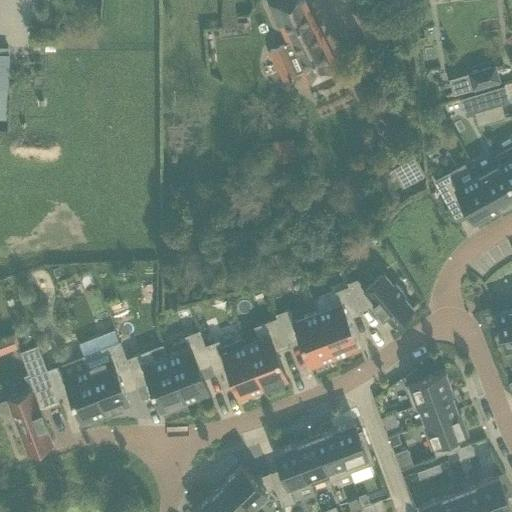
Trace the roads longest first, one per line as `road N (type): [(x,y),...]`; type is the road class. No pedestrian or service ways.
road 1 (residential): [(443,321),(350,382),(192,445),(181,457)]
road 2 (residential): [(511,441),(471,333),(443,321)]
road 3 (residential): [(443,321),(445,284),(461,253),(511,221)]
road 4 (residential): [(181,457),(121,435),(63,442)]
